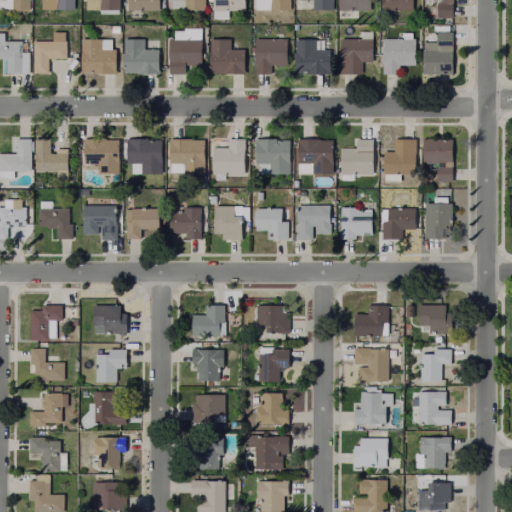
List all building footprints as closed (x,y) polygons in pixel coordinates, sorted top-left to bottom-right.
[(31,0),(31,8),(13,8),(13,0),(31,0)] [(76,0),(76,9),(57,9),(57,0),(76,0)] [(120,0),(120,14),(102,13),(102,9),(87,9),(87,0),(120,0)] [(161,0),(161,9),(142,9),(142,17),(130,17),(130,9),(130,0),(161,0)] [(206,0),(206,9),(186,9),(169,7),(169,0),(206,0)] [(246,0),(246,10),(230,9),(230,17),(215,17),(215,0),(246,0)] [(291,0),(291,9),(257,9),(257,0),(291,0)] [(333,0),(333,9),(314,9),(314,0),(333,0)] [(372,0),(372,9),(341,8),(341,0),(372,0)] [(414,0),(414,21),(394,21),(394,10),(383,10),(383,0),(414,0)] [(455,0),(455,17),(439,16),(440,4),(426,4),(426,0),(455,0)] [(205,29),(205,49),(203,49),(203,72),(171,72),(172,38),(185,38),(185,29),(205,29)] [(373,31),(373,38),(374,60),(362,60),(362,73),(343,72),(343,38),(361,38),(361,30),(373,31)] [(455,30),(455,72),(426,72),(426,41),(440,41),(440,30),(455,30)] [(30,51),(30,72),(8,72),(9,58),(0,57),(0,32),(6,32),(6,39),(23,39),(23,51),(30,51)] [(414,32),(414,38),(418,38),(417,60),(405,60),(405,72),(386,72),(386,37),(404,38),(403,32),(414,32)] [(118,48),(118,72),(83,72),(83,37),(113,37),(113,48),(118,48)] [(289,37),(288,60),(275,60),(275,73),(257,73),(257,37),(289,37)] [(161,48),(160,73),(126,72),(127,38),(146,38),(146,48),(161,48)] [(247,48),(246,72),(211,72),(212,38),(232,38),(232,48),(247,48)] [(332,48),(331,73),(298,73),(298,38),(317,39),(317,47),(332,48)] [(69,40),(68,59),(50,59),(50,72),(35,71),(36,40),(69,40)] [(32,137),(32,170),(0,170),(0,152),(17,153),(17,137),(32,137)] [(163,138),(163,173),(133,173),(133,163),(128,163),(129,137),(163,138)] [(69,153),(69,170),(36,170),(36,138),(52,138),(51,153),(69,153)] [(120,139),(120,172),(99,172),(99,162),(86,162),(86,138),(120,139)] [(205,139),(205,172),(185,172),(185,169),(176,169),(176,163),(171,163),(171,138),(205,139)] [(247,138),(246,174),(227,174),(226,179),(216,179),(216,173),(214,173),(214,147),(230,147),(230,138),(247,138)] [(278,141),(282,141),(291,139),(291,173),(262,173),(262,163),(257,163),(257,138),(278,138),(278,141)] [(374,138),(374,174),(342,174),(343,138),(374,138)] [(417,138),(417,173),(386,173),(386,151),(392,151),(393,138),(417,138)] [(454,139),(453,181),(439,181),(439,166),(425,166),(425,138),(454,139)] [(334,139),(334,173),(299,173),(299,139),(334,139)] [(449,196),(449,202),(454,202),(453,237),(427,237),(427,202),(436,202),(436,196),(449,196)] [(118,197),(118,239),(103,239),(103,225),(100,225),(100,233),(84,233),(84,203),(106,203),(106,197),(118,197)] [(27,206),(27,226),(9,226),(9,239),(0,239),(0,199),(24,199),(24,206),(27,206)] [(201,207),(201,238),(185,238),(185,232),(172,232),(172,210),(176,210),(176,200),(186,200),(186,207),(201,207)] [(71,207),(70,224),(73,224),(73,238),(57,238),(58,228),(49,228),(49,226),(40,226),(40,208),(42,208),(42,202),(54,202),(54,207),(71,207)] [(332,205),(332,233),(317,233),(317,225),(314,225),(314,241),(298,241),(299,204),(332,205)] [(243,205),(243,239),(224,239),(224,233),(216,233),(216,205),(243,205)] [(373,206),(373,238),(342,238),(343,206),(373,206)] [(289,220),(289,238),(269,238),(269,229),(256,229),(256,207),(283,208),(283,220),(289,220)] [(419,207),(419,227),(403,226),(403,238),(384,238),(385,220),(390,220),(390,207),(419,207)] [(159,208),(159,229),(142,229),(142,238),(128,238),(128,209),(133,209),(159,208)] [(63,304),(63,319),(57,319),(57,337),(50,337),(50,340),(31,339),(31,310),(43,310),(43,304),(63,304)] [(128,313),(128,333),(95,332),(95,304),(123,305),(123,313),(128,313)] [(226,305),(226,335),(193,335),(193,314),(207,314),(207,304),(226,305)] [(291,312),(290,332),(269,332),(269,325),(257,325),(258,304),(287,305),(286,312),(291,312)] [(401,307),(401,341),(356,340),(356,313),(369,313),(369,304),(389,304),(389,306),(401,307)] [(454,312),(454,332),(432,332),(432,325),(420,325),(421,304),(449,304),(449,312),(454,312)] [(291,349),(291,367),(281,367),(280,380),(260,380),(261,347),(275,347),(291,349)] [(389,348),(389,384),(369,384),(370,375),(361,375),(361,366),(368,366),(368,363),(355,363),(355,347),(371,347),(389,348)] [(46,348),(46,362),(65,362),(65,380),(39,380),(39,374),(35,374),(36,364),(32,364),(32,348),(46,348)] [(128,349),(127,368),(118,368),(118,381),(98,381),(98,349),(128,349)] [(220,349),(220,380),(198,380),(198,372),(194,372),(194,349),(220,349)] [(453,349),(453,363),(443,363),(443,381),(422,381),(422,353),(436,353),(436,349),(453,349)] [(114,391),(114,409),(128,409),(128,424),(87,424),(87,412),(90,412),(90,403),(94,403),(95,391),(114,391)] [(448,391),(448,405),(439,405),(439,409),(454,409),(453,424),(420,424),(420,422),(413,422),(413,410),(420,410),(420,403),(413,403),(414,392),(420,392),(448,391)] [(283,392),(283,409),(290,409),(290,423),(259,423),(259,405),(263,405),(263,392),(283,392)] [(382,392),(382,408),(387,408),(387,423),(355,423),(355,404),(361,404),(361,392),(382,392)] [(68,393),(68,406),(62,406),(62,422),(50,422),(50,429),(36,429),(36,425),(31,425),(31,411),(44,411),(44,393),(68,393)] [(225,394),(224,422),(193,422),(193,402),(196,402),(196,394),(225,394)] [(397,432),(397,467),(355,467),(355,445),(361,445),(361,437),(386,438),(386,432),(397,432)] [(290,436),(290,450),(276,450),(276,455),(285,455),(284,469),(256,469),(257,447),(250,447),(250,434),(260,434),(290,436)] [(62,440),(62,471),(43,471),(43,462),(41,462),(41,456),(43,456),(43,453),(30,453),(31,437),(45,437),(45,440),(62,440)] [(127,437),(128,451),(121,451),(121,466),(100,466),(100,459),(102,459),(102,453),(97,453),(97,437),(127,437)] [(223,437),(223,454),(217,454),(217,459),(219,459),(219,468),(199,468),(199,444),(192,444),(192,437),(223,437)] [(453,437),(453,453),(447,453),(447,468),(426,467),(426,454),(423,454),(423,437),(453,437)] [(51,476),(51,494),(64,494),(64,511),(35,511),(35,500),(30,500),(30,480),(37,480),(37,476),(51,476)] [(388,480),(388,511),(355,511),(355,497),(368,497),(368,493),(361,493),(361,479),(388,480)] [(231,484),(231,498),(225,498),(225,511),(200,511),(200,499),(206,499),(206,495),(193,495),(193,481),(226,481),(226,484),(231,484)] [(291,481),(290,495),(285,495),(285,511),(262,511),(262,498),(258,498),(258,481),(291,481)] [(126,482),(125,510),(105,510),(105,502),(93,502),(94,482),(126,482)] [(452,482),(452,503),(446,503),(446,510),(420,510),(420,490),(432,490),(431,482),(452,482)]
